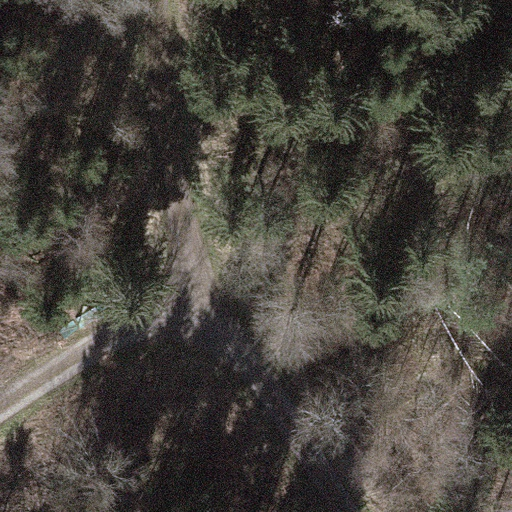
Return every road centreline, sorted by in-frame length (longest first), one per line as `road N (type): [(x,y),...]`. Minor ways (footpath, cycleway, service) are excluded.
road 1 (track): [(0,394),(199,277),(169,187),(142,49),(154,0)]
road 2 (track): [(347,511),(199,277)]
